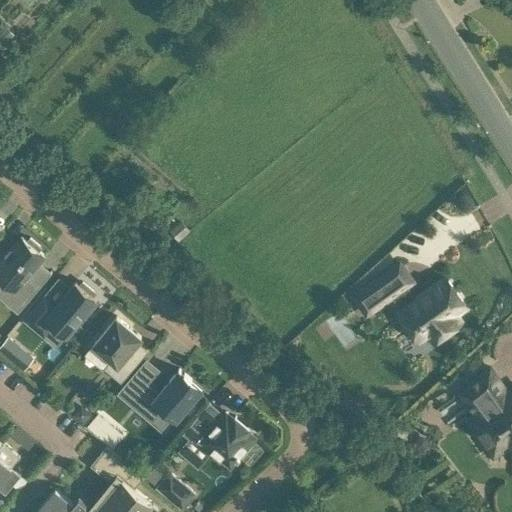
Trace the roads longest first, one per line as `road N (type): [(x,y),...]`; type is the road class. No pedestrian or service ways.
road 1 (residential): [(0,171),(314,439),(233,511)]
road 2 (tertiary): [(511,147),(418,0)]
